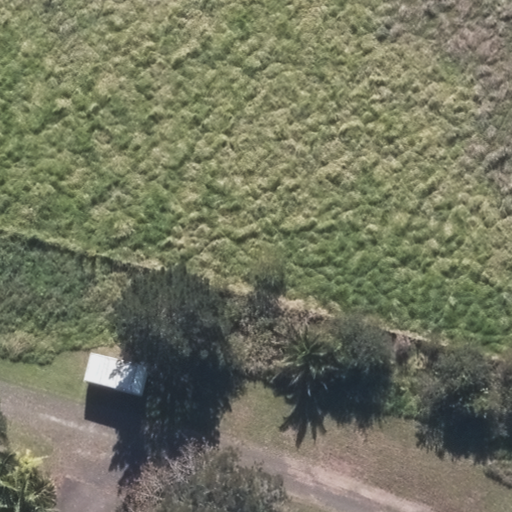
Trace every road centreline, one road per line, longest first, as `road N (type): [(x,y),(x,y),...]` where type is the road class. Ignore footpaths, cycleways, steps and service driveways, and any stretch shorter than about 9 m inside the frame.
road 1 (track): [(374,511),(281,474),(189,467),(105,511)]
road 2 (track): [(189,467),(0,406)]
